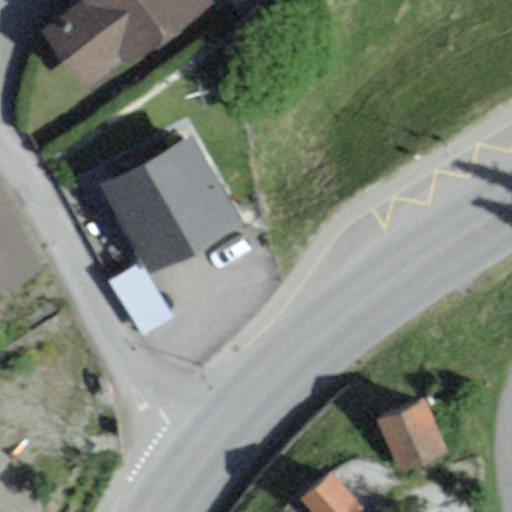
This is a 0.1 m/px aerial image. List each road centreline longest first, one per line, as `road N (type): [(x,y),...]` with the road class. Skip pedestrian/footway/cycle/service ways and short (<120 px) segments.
road 1 (secondary): [(511,217),(369,308),(288,373),(201,469)]
road 2 (residential): [(201,469),(0,144)]
